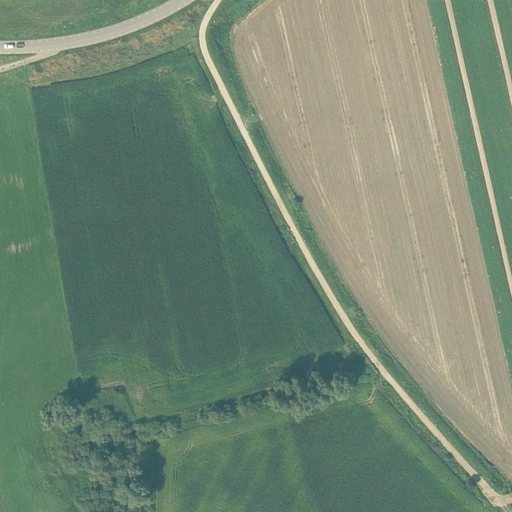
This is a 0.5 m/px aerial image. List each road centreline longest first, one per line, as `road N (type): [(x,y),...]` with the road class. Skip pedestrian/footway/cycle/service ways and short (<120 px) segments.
road 1 (track): [(495,500),(378,367),(330,299),(202,42),(218,0)]
road 2 (secondary): [(0,48),(111,32),(182,0)]
